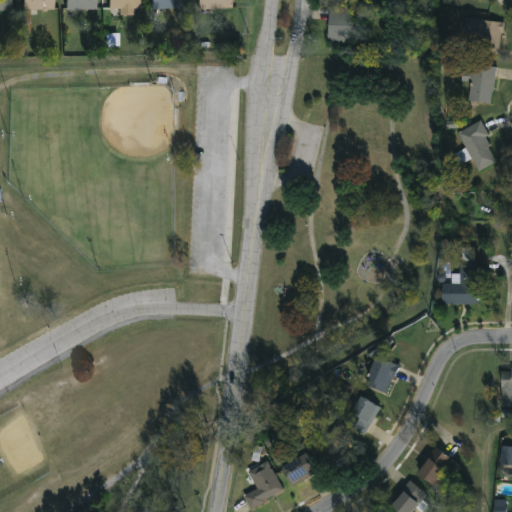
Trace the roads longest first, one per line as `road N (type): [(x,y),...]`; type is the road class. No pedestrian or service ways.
road 1 (residential): [(258,182),(216,511)]
road 2 (residential): [(511,336),(463,341),(447,353),(391,460),(322,511)]
road 3 (residential): [(244,322),(166,311),(117,319),(0,385)]
road 4 (residential): [(258,182),(281,116),(300,0)]
road 5 (residential): [(270,0),(258,182)]
